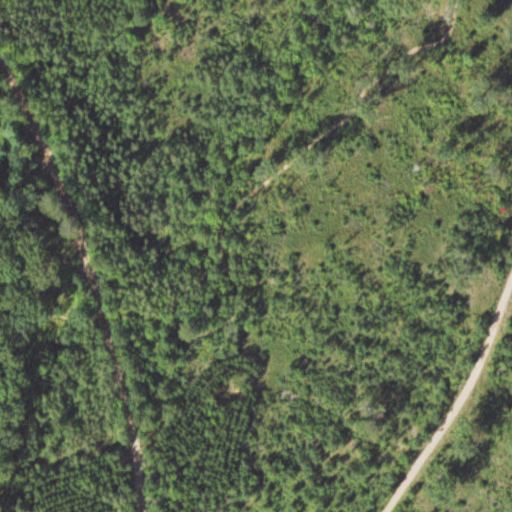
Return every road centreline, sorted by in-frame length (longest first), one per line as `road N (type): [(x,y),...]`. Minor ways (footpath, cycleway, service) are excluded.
road 1 (track): [(433,0),(230,190),(203,315),(0,316)]
road 2 (residential): [(0,74),(61,186),(127,448),(132,511)]
road 3 (track): [(511,244),(499,258),(458,399),(369,511)]
